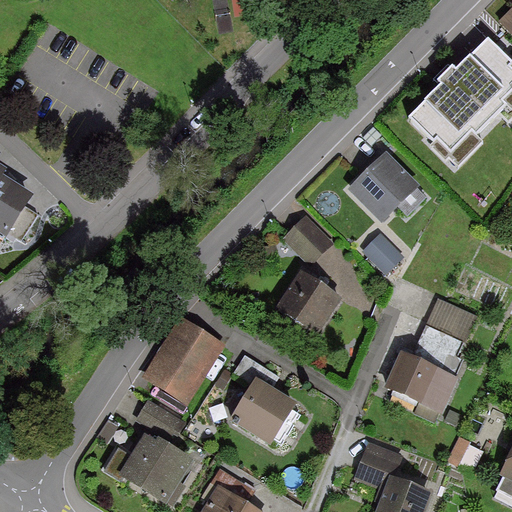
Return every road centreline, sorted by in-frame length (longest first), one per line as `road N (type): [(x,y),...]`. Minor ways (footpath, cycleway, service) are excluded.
road 1 (residential): [(27,501),(248,215),(463,0)]
road 2 (residential): [(98,226),(321,0)]
road 3 (residential): [(0,127),(98,226)]
road 4 (residential): [(0,305),(98,226)]
